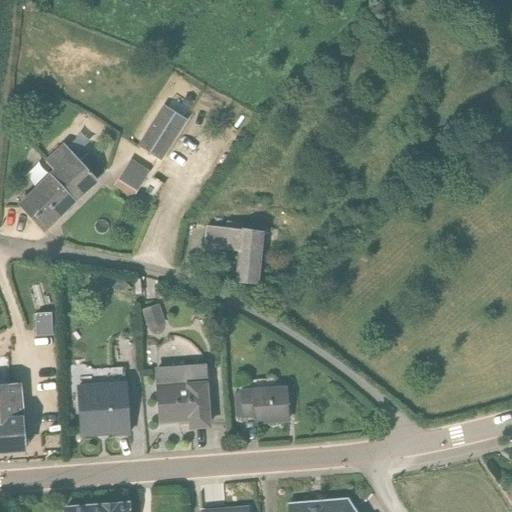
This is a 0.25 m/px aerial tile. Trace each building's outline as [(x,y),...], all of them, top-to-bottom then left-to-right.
[(160,161),(187,118),(165,104),(138,147),(160,161)] [(89,152),(79,161),(63,143),(44,160),(56,173),(50,178),(73,204),(98,181),(96,180),(106,172),(89,152)] [(132,198),(149,172),(131,161),(115,187),(132,198)] [(42,232),(57,218),(73,204),(50,178),(19,207),(42,232)] [(256,283),(261,232),(261,227),(226,222),(225,228),(208,226),(206,247),(240,250),(237,281),(256,283)] [(153,329),(169,322),(161,301),(144,308),(153,329)] [(54,309),(38,310),(39,332),(55,332),(54,309)] [(205,364),(155,368),(158,424),(187,421),(189,428),(211,427),(205,364)] [(19,381),(0,383),(0,453),(27,450),(19,381)] [(125,382),(75,385),(80,438),(130,435),(125,382)] [(239,390),(241,419),(252,418),(253,425),(288,423),(286,387),(239,390)] [(356,511),(347,498),(285,503),(286,511),(356,511)] [(129,511),(129,502),(64,507),(64,511),(129,511)]
